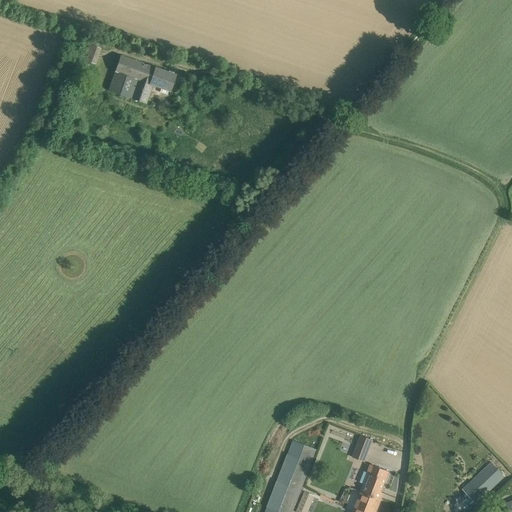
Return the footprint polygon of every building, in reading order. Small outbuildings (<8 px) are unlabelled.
[(100,48),(89,44),(84,59),(94,63),(100,48)] [(108,90),(136,101),(146,104),(153,85),(170,91),(175,75),(120,55),(108,90)] [(366,461),(374,440),(361,435),(353,456),(366,461)] [(292,511),(316,449),(293,440),(265,511),(292,511)] [(483,498),(506,476),(492,462),(470,483),(483,498)] [(389,471),(381,468),(371,464),(368,471),(366,471),(362,483),(364,484),(361,493),(371,497),(372,494),(373,495),(374,493),(375,494),(377,489),(379,490),(379,491),(381,491),(389,471)] [(348,505),(319,492),(308,511),(325,511),(326,511),(327,511),(328,509),(335,511),(376,511),(384,493),(381,492),(381,491),(379,491),(379,490),(377,489),(375,494),(374,493),(373,495),(372,494),(371,497),(361,493),(355,508),(348,505)] [(297,511),(298,511),(307,511),(314,497),(305,493),(297,511)]
